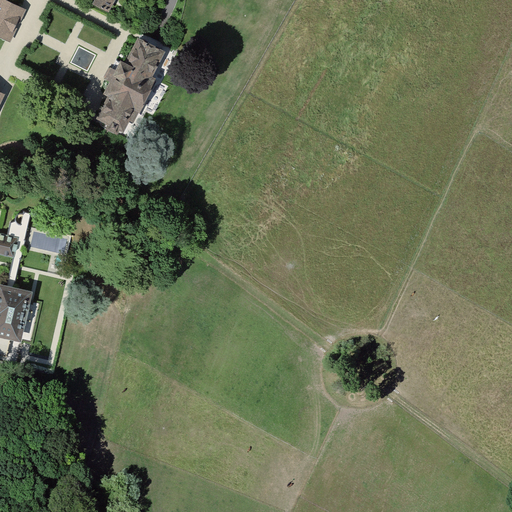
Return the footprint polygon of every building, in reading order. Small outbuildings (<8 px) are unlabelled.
[(94,0),(90,8),(105,16),(113,0),(94,0)] [(0,43),(9,48),(24,15),(0,4),(0,43)] [(113,136),(119,139),(124,129),(128,131),(151,86),(147,84),(161,56),(135,45),(123,70),(114,67),(100,99),(106,102),(94,126),(104,131),(101,138),(111,143),(113,136)] [(16,242),(0,238),(0,258),(12,261),(16,242)] [(0,344),(16,348),(27,297),(0,291),(0,344)]
